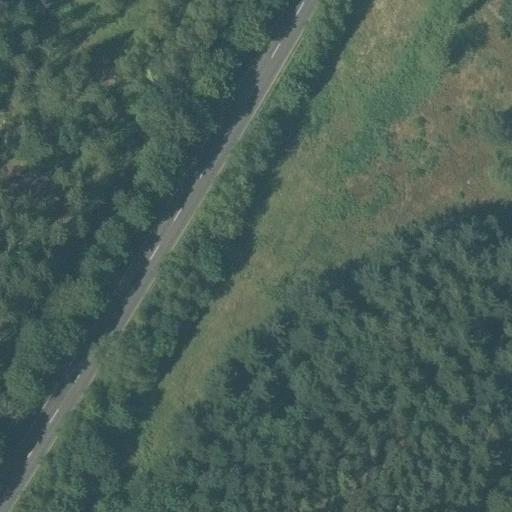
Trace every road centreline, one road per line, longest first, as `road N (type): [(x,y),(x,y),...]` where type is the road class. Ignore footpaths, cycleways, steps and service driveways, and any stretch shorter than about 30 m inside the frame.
road 1 (secondary): [(306,0),(189,207),(0,500)]
road 2 (track): [(251,0),(161,108),(97,230),(0,381)]
